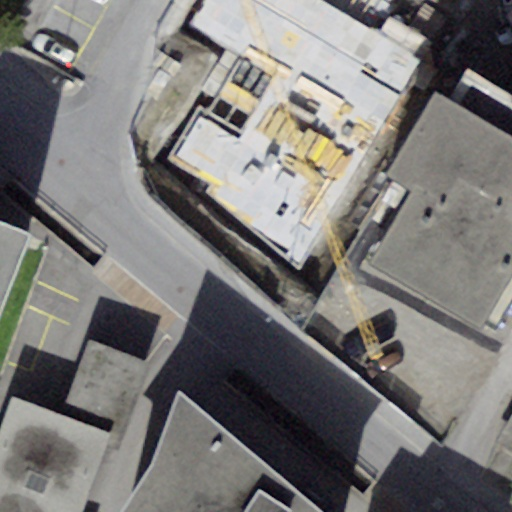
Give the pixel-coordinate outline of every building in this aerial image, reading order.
[(440,0),(196,0),(184,21),(236,53),(169,160),(207,183),(197,200),(298,262),(427,54),(413,45),(440,0)] [(511,311),(511,95),(469,70),(451,100),(436,91),(385,176),(392,180),(346,257),(492,344),(511,311)] [(0,311),(30,237),(0,223),(0,311)] [(110,435),(106,448),(118,452),(151,363),(88,340),(60,416),(110,435)] [(318,511),(179,393),(149,469),(117,511),(318,511)] [(82,511),(106,448),(110,435),(60,416),(10,399),(0,426),(0,511),(82,511)]
